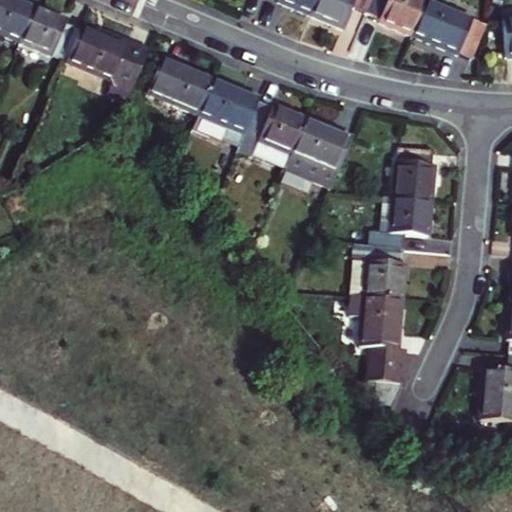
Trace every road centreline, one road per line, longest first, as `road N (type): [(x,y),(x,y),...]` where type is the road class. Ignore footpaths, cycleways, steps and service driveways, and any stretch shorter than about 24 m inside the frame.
road 1 (residential): [(485,106),(343,82),(127,0)]
road 2 (residential): [(485,106),(470,277),(420,402)]
